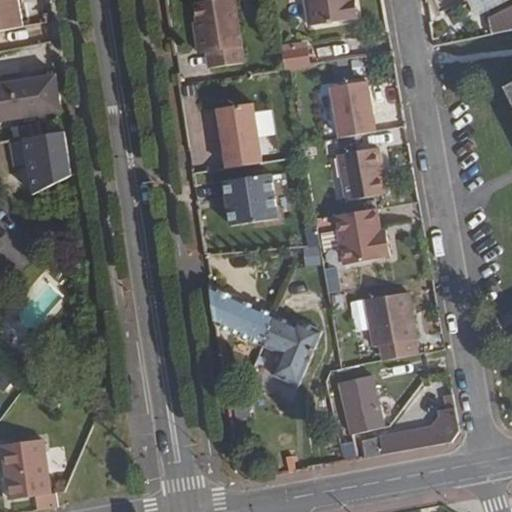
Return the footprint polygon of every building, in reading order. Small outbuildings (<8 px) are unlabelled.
[(0,0),(0,30),(23,27),(17,0),(0,0)] [(233,0),(212,0),(199,2),(202,22),(204,35),(196,36),(199,55),(207,54),(210,69),(244,64),(233,0)] [(306,0),(310,25),(359,18),(355,0),(306,0)] [(491,36),(511,28),(511,5),(483,16),(491,36)] [(202,22),(194,23),(196,36),(204,35),(202,22)] [(282,51),(285,69),(309,65),(306,46),(282,51)] [(0,121),(62,112),(56,75),(0,84),(0,121)] [(367,80),(331,87),(340,137),(376,131),(367,80)] [(252,103),(217,110),(227,169),(262,163),(252,103)] [(61,134),(19,137),(23,187),(65,184),(61,134)] [(379,146),(338,154),(347,200),(387,192),(379,146)] [(196,184),(219,183),(218,171),(195,173),(196,184)] [(225,182),(232,225),(281,217),(273,174),(225,182)] [(377,207),(335,215),(344,264),(391,256),(387,235),(382,236),(381,230),(377,207)] [(333,267),(323,270),(329,294),(339,291),(333,267)] [(275,315),(210,286),(216,325),(261,346),(275,315)] [(408,292),(365,299),(373,346),(381,345),(384,361),(419,354),(416,338),(417,338),(408,292)] [(293,323),(275,315),(261,346),(282,355),(273,375),(299,386),(321,331),(295,320),(293,323)] [(352,436),(385,428),(373,376),(340,383),(352,436)] [(102,379),(84,381),(86,399),(105,397),(102,379)] [(452,443),(460,431),(456,408),(453,395),(445,397),(448,410),(440,412),(440,417),(432,427),(380,437),(382,456),(452,443)] [(382,456),(380,437),(363,443),(366,460),(382,456)] [(10,501),(35,497),(50,495),(43,440),(2,446),(10,501)] [(50,495),(35,497),(38,511),(58,508),(56,494),(50,495)]
